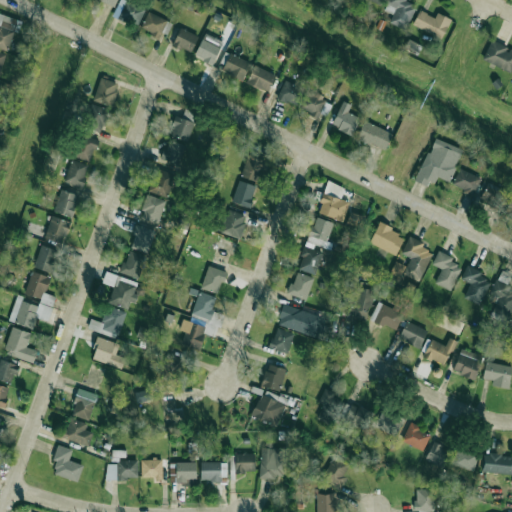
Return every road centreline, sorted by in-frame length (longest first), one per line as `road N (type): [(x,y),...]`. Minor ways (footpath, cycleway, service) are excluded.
road 1 (residential): [(7,0),(511,253)]
road 2 (residential): [(2,511),(156,75)]
road 3 (residential): [(226,377),(306,150)]
road 4 (residential): [(369,360),(479,415),(511,421)]
